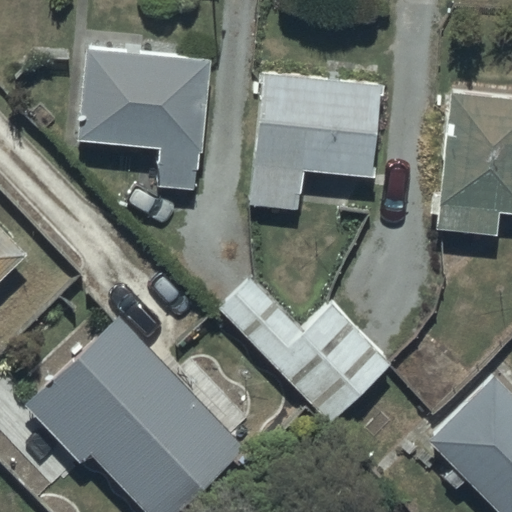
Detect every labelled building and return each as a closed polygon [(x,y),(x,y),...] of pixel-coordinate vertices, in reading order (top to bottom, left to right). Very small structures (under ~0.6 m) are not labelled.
[(212,55),(85,46),(78,138),(158,144),(155,182),(194,185),(196,150),(205,151),(212,55)] [(383,81),(261,70),(250,201),(300,206),(303,169),(375,175),(383,81)] [(511,92),(448,87),(436,227),(498,232),(500,208),(511,209),(511,92)] [(0,277),(27,251),(0,223),(0,277)] [(250,273),(217,305),(332,421),(392,362),(329,299),(302,325),(250,273)] [(115,312),(23,401),(79,459),(88,451),(147,511),(173,511),(244,444),(115,312)] [(511,511),(511,387),(496,371),(428,439),(500,511),(511,511)]
